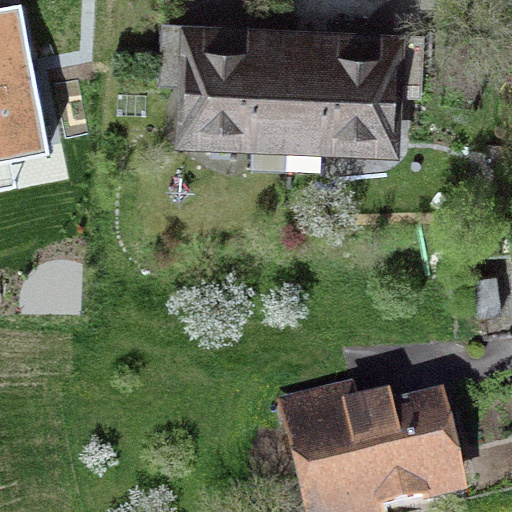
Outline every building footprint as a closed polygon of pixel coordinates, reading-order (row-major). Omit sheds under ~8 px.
[(0,80),(26,75),(13,7),(0,9),(0,80)] [(285,166),(290,21),(178,17),(178,20),(159,19),(157,80),(176,81),(174,139),(252,142),(251,165),(285,166)] [(404,29),(404,24),(290,21),(285,166),(321,167),(322,149),(400,151),(402,93),(425,94),(427,30),(404,29)] [(469,276),(475,318),(502,315),(496,272),(469,276)] [(391,511),(467,494),(443,392),(392,404),(390,394),(358,401),(354,381),(276,399),(302,511),(391,511)]
